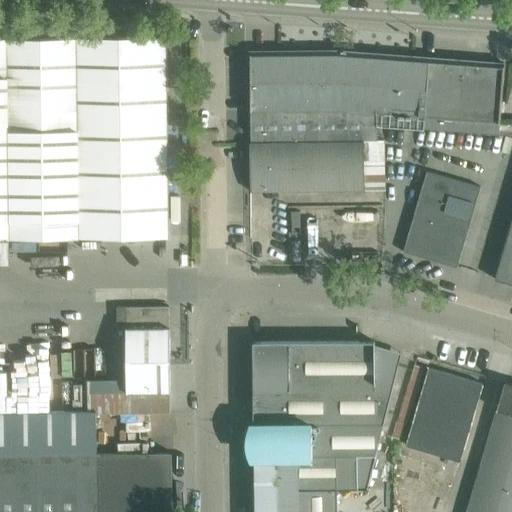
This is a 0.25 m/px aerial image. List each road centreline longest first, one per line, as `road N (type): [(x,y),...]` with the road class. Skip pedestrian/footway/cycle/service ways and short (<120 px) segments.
road 1 (unclassified): [(511,334),(363,292),(250,289),(219,305)]
road 2 (secondary): [(511,19),(212,1)]
road 3 (unclassified): [(210,511),(208,328),(219,305)]
road 4 (unclassified): [(213,167),(219,305)]
